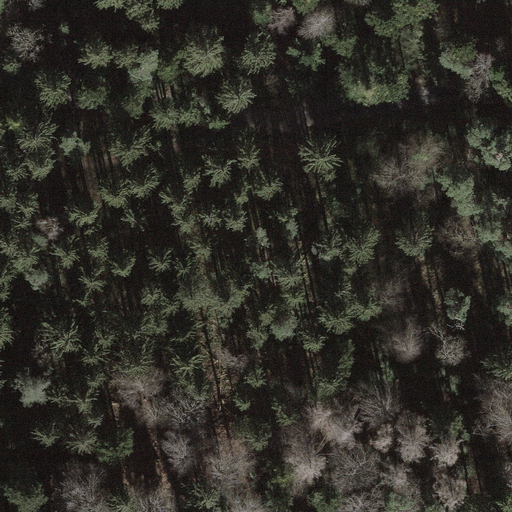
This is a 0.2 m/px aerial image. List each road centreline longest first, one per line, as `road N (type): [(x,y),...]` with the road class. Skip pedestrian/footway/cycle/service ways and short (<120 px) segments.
road 1 (track): [(511,80),(249,124)]
road 2 (track): [(249,124),(68,94),(0,66)]
road 3 (track): [(249,124),(143,153),(0,159)]
